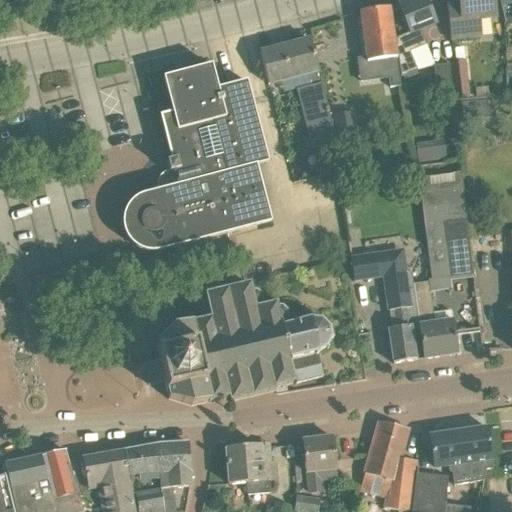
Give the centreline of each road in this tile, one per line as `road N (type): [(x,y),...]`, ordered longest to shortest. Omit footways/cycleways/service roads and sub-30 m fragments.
road 1 (tertiary): [(0,60),(309,0)]
road 2 (residential): [(205,422),(511,379)]
road 3 (residential): [(22,274),(62,428)]
road 4 (residential): [(62,428),(205,422)]
